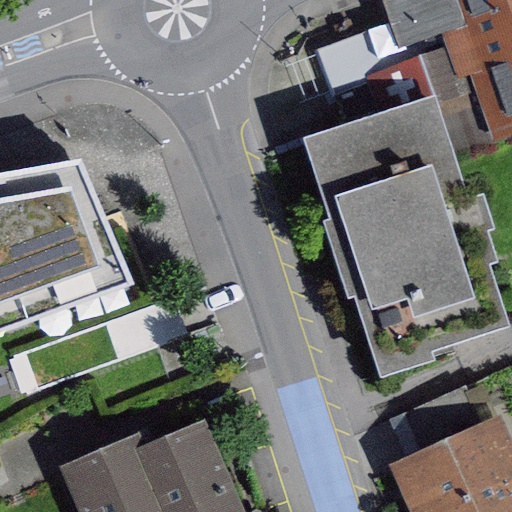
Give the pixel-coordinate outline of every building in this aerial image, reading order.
[(511,0),(384,0),(403,60),(465,40),(500,150),(511,146),(511,0)] [(511,324),(445,110),(312,151),(385,386),(511,347),(511,324)] [(0,346),(138,292),(90,171),(0,185),(0,346)] [(9,365),(22,402),(187,343),(173,305),(9,365)] [(511,511),(511,430),(509,423),(397,475),(414,511),(511,511)] [(147,440),(68,474),(84,511),(247,511),(210,426),(152,451),(147,440)]
